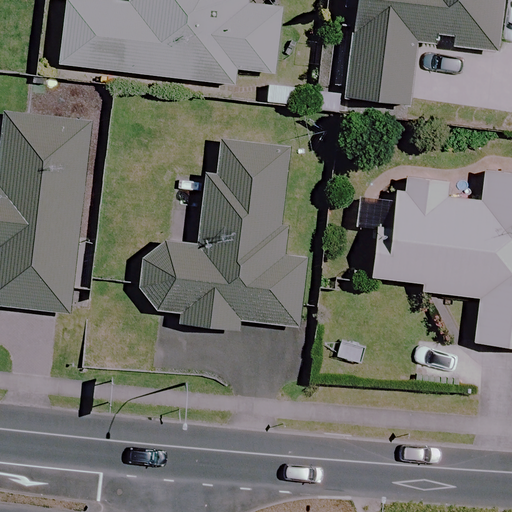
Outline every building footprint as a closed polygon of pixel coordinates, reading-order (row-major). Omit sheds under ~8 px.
[(114,0),(114,3),(85,0),(57,0),(54,63),(53,65),(234,88),(235,75),(268,79),(277,8),(245,6),(240,0),(114,0)] [(347,0),(338,101),(404,107),(410,48),(492,56),(497,0),(347,0)] [(80,126),(0,118),(0,309),(63,315),(80,126)] [(276,227),(284,153),(217,145),(213,178),(199,177),(191,249),(157,245),(149,314),(172,316),(171,328),(234,335),(236,323),(291,330),(299,261),(279,259),(282,228),(276,227)] [(439,174),(389,171),(385,228),(364,227),(360,280),(415,284),(414,296),(470,300),(467,350),(511,352),(511,179),(478,177),(439,174)]
